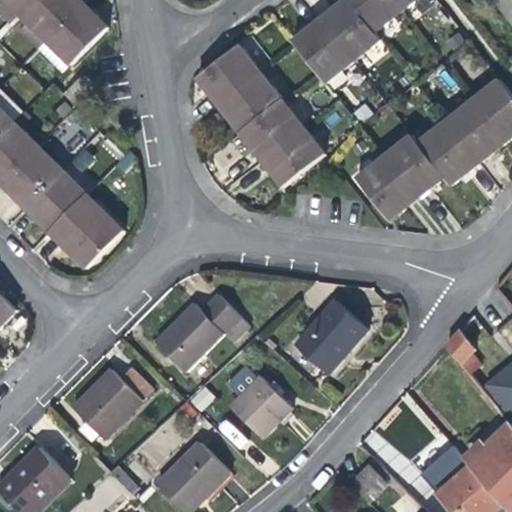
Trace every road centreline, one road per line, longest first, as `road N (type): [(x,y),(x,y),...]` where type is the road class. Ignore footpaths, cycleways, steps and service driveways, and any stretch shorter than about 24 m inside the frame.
road 1 (residential): [(468,287),(375,259),(171,236)]
road 2 (residential): [(268,511),(468,287)]
road 3 (residential): [(171,236),(153,59)]
road 4 (residential): [(80,335),(160,257),(171,236)]
